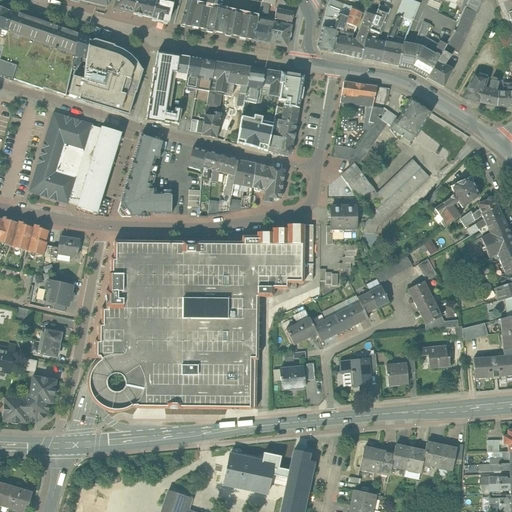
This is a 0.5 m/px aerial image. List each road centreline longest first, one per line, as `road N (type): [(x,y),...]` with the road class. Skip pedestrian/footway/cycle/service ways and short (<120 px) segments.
road 1 (secondary): [(332,420),(67,445)]
road 2 (residential): [(104,227),(209,228),(296,214),(309,203),(316,169)]
road 3 (residential): [(338,65),(381,73),(435,99),(504,147)]
road 4 (residential): [(137,125),(316,169)]
road 5 (secondary): [(511,405),(332,420)]
road 6 (residential): [(405,318),(325,351),(332,420)]
road 7 (residential): [(0,87),(137,125)]
